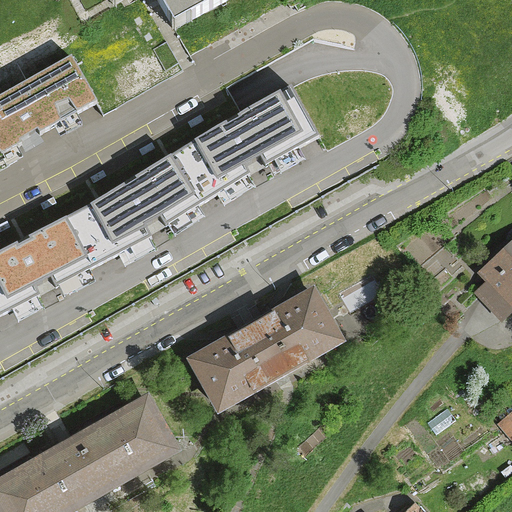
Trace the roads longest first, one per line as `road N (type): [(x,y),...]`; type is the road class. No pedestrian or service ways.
road 1 (residential): [(0,184),(321,18),(371,26),(391,42),(407,82),(393,124),(369,144),(0,347)]
road 2 (residential): [(511,132),(0,420)]
